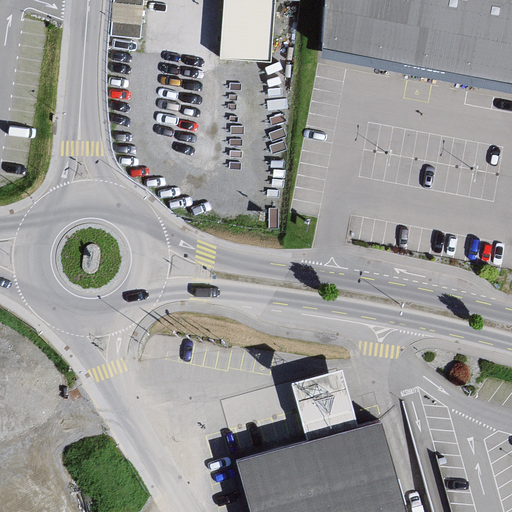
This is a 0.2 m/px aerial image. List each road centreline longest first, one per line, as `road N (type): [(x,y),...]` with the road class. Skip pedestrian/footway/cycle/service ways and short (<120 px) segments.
road 1 (primary): [(511,316),(235,263),(146,227)]
road 2 (primary): [(144,292),(201,289),(325,302),(511,342)]
road 3 (unclassified): [(188,511),(107,367)]
road 4 (tertiary): [(79,127),(87,0)]
